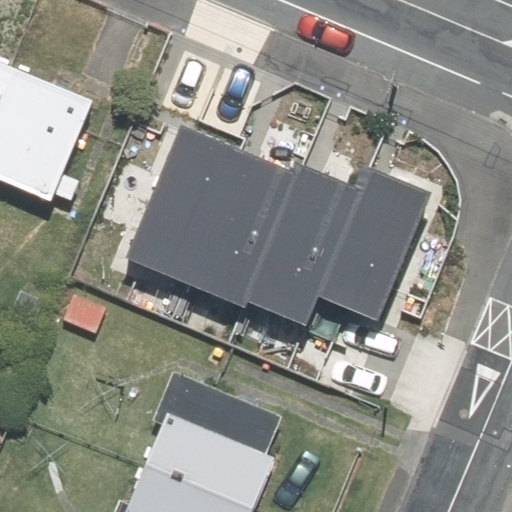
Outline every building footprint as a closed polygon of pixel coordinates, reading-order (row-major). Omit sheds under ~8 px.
[(0,179),(51,200),(92,102),(0,63),(0,179)] [(181,128),(124,259),(182,282),(236,151),(181,128)] [(236,151),(182,282),(243,308),(245,301),(298,176),(236,151)] [(298,176),(245,301),(304,326),(316,295),(362,190),(303,165),(298,176)] [(362,190),(316,295),(375,321),(431,195),(371,169),(362,190)] [(115,311),(71,289),(54,324),(97,346),(115,311)] [(260,511),(295,434),(173,380),(151,429),(159,433),(124,511),(116,511),(115,511),(114,511),(260,511)] [(29,511),(37,497),(0,479),(0,511),(29,511)]
